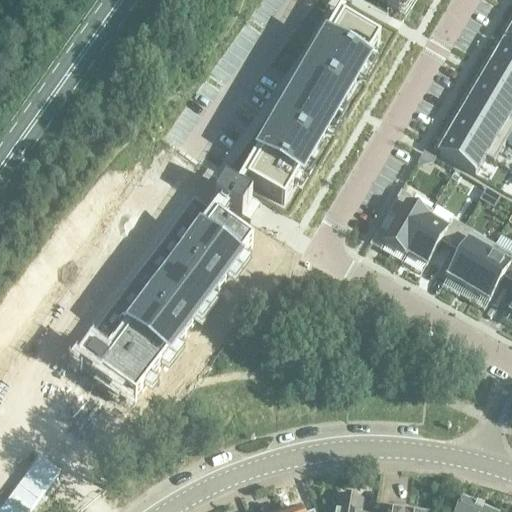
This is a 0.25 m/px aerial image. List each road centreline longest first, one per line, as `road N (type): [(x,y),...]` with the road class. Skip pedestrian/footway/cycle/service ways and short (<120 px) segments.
road 1 (residential): [(300,0),(39,369),(100,511)]
road 2 (residential): [(464,0),(317,250),(511,358)]
road 3 (tertiary): [(511,471),(425,449),(328,450),(251,467),(159,511)]
road 4 (primary): [(111,0),(0,158)]
